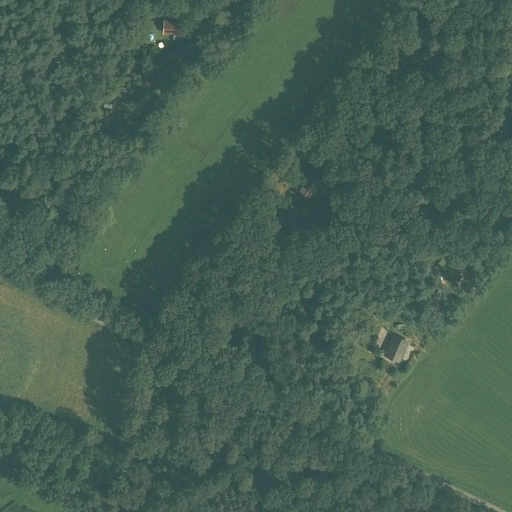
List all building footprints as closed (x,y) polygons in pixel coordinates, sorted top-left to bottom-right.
[(163,35),(173,36),(183,36),(184,23),(163,21),(163,35)] [(420,55),(424,63),(438,55),(434,47),(430,49),(423,35),(409,42),(414,50),(419,47),(423,53),(420,55)] [(320,175),(306,168),(294,190),(309,198),(320,175)] [(30,200),(30,193),(16,191),(15,198),(30,200)] [(438,250),(435,262),(456,268),(459,256),(438,250)] [(232,275),(232,280),(228,279),(224,301),(236,304),(237,295),(239,296),(242,277),(232,275)] [(408,340),(395,334),(386,354),(399,360),(408,340)]
